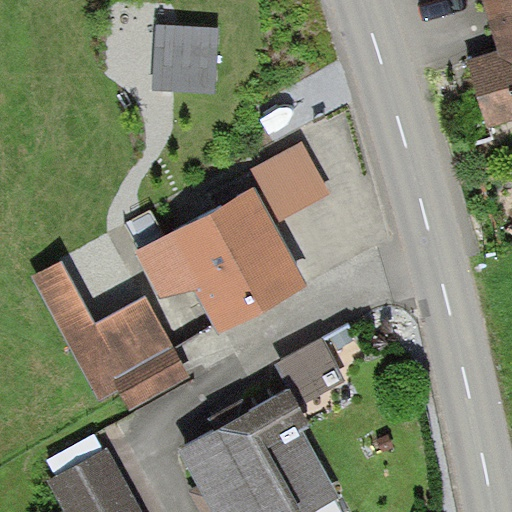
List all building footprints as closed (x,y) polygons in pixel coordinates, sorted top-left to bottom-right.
[(511,0),(484,0),(502,62),(473,71),(489,127),(511,120),(511,0)] [(161,21),(160,88),(221,90),(223,23),(161,21)] [(256,189),(136,255),(162,297),(198,290),(222,334),(307,288),(272,224),(329,193),(302,145),(255,171),(267,193),(260,197),(256,189)] [(32,277),(101,402),(119,392),(130,412),(193,377),(176,348),(148,296),(99,323),(64,260),(32,277)] [(288,385),(300,407),(345,383),(322,342),(277,366),(288,385)] [(344,511),(304,436),(313,431),(300,407),(288,385),(243,409),(246,413),(179,449),(213,511),(344,511)] [(143,511),(108,447),(46,480),(63,511),(143,511)]
